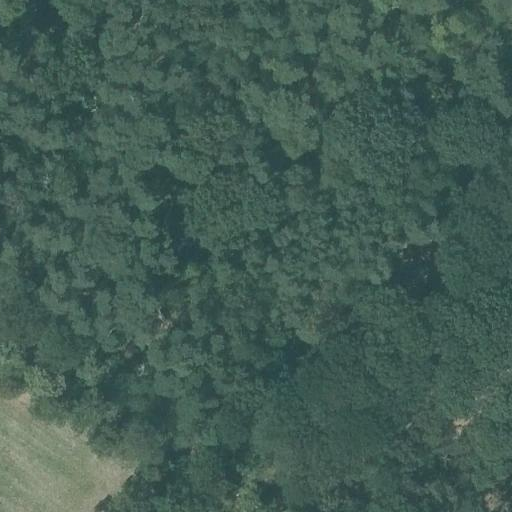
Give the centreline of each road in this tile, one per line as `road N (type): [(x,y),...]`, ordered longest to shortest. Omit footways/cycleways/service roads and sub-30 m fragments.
road 1 (track): [(511,200),(244,485)]
road 2 (track): [(306,511),(228,476),(0,337)]
